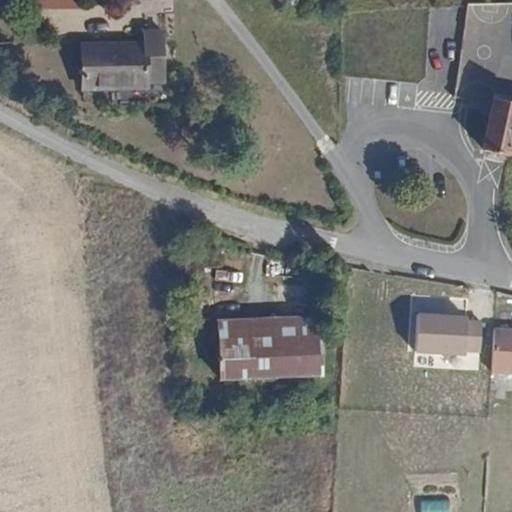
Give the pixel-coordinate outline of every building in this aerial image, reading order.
[(89,40),(80,41),(80,82),(131,82),(143,82),(144,75),(160,76),(162,73),(161,27),(143,28),(143,39),(89,40)] [(511,101),(493,97),(482,143),(481,148),(505,154),(507,152),(511,152),(511,101)] [(217,313),(218,332),(245,331),(320,331),(321,312),(217,313)] [(511,329),(492,328),(492,345),(490,370),(511,371),(511,329)] [(218,332),(219,372),(245,372),(245,331),(218,332)] [(245,331),(245,372),(321,371),(320,331),(245,331)]
